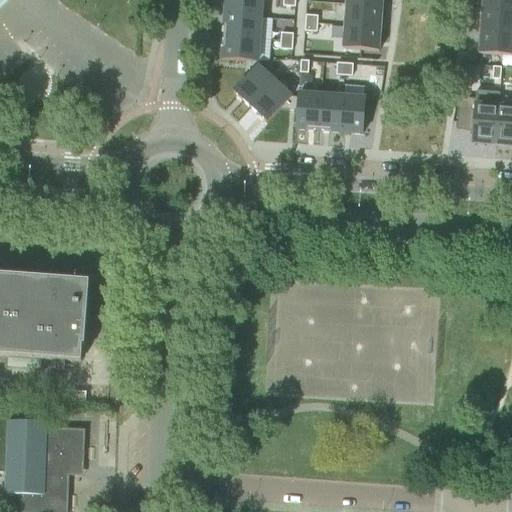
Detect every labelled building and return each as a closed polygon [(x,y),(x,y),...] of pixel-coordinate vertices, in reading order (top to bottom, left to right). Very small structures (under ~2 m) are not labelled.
[(262,0),(226,0),(225,17),(261,19),(262,0)] [(283,0),(283,7),(295,8),(296,0),(292,0),(283,0)] [(383,8),(383,0),(347,0),(347,6),(383,8)] [(511,0),(483,0),(483,8),(511,10),(511,0)] [(382,30),(383,8),(347,6),(345,27),(382,30)] [(511,32),(511,10),(483,8),(482,30),(511,32)] [(306,24),(318,25),(319,17),(307,16),(306,24)] [(261,19),(225,17),(224,38),(259,41),(261,19)] [(305,32),(317,33),(318,25),(306,24),(305,32)] [(345,27),(344,50),(380,53),(382,30),(345,27)] [(511,32),(482,30),(480,52),(511,54),(511,32)] [(293,35),(281,34),(280,42),(292,43),(293,35)] [(245,62),(258,63),(259,41),(224,38),(222,61),(245,62)] [(280,50),(292,51),(292,43),(280,42),(280,50)] [(309,62),(301,61),(300,73),(308,74),(309,62)] [(250,110),(274,83),(257,68),(258,63),(245,62),(244,83),(234,95),(250,110)] [(344,77),(345,65),(337,64),(336,76),(344,77)] [(352,77),(353,65),(345,65),(344,77),(352,77)] [(493,77),(501,78),(501,66),(493,65),(493,77)] [(298,99),(291,99),(274,83),(250,110),(267,125),(280,111),(298,112),(298,99)] [(321,97),(299,95),(298,99),(298,112),(296,131),(319,133),(321,97)] [(473,132),(472,144),(495,146),(498,107),(476,105),(477,97),(459,96),(456,131),(473,132)] [(343,98),(321,97),(319,133),(340,134),(343,98)] [(343,98),(340,134),(363,136),(365,100),(343,98)] [(495,146),(511,147),(511,107),(498,107),(495,146)] [(90,283),(0,276),(0,357),(81,363),(83,347),(85,347),(90,283)] [(62,402),(86,403),(86,393),(62,391),(62,402)] [(47,430),(47,423),(8,422),(6,474),(69,477),(74,477),(74,469),(84,469),(85,431),(47,430)] [(18,496),(17,511),(67,511),(69,477),(6,474),(5,495),(18,496)]
